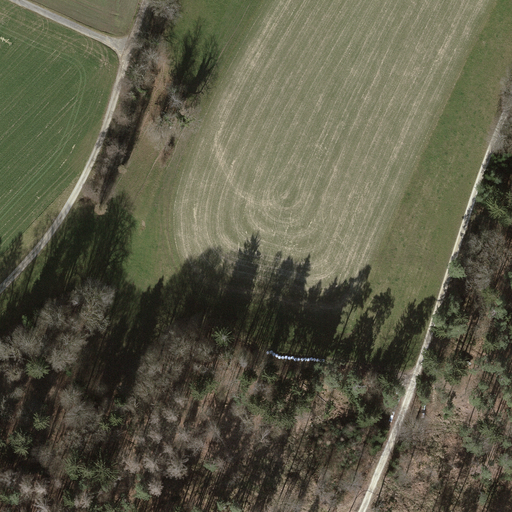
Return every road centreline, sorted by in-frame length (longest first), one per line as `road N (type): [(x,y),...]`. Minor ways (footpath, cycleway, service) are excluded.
road 1 (track): [(511,98),(362,511)]
road 2 (track): [(126,51),(95,159),(69,207),(0,288)]
road 3 (track): [(18,0),(126,51),(145,0)]
